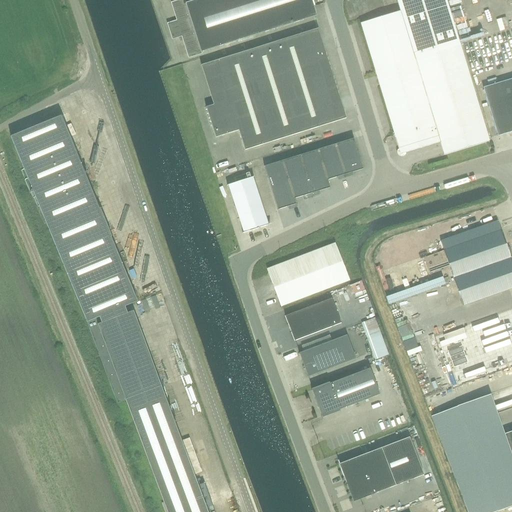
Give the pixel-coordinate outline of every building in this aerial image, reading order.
[(181,0),(171,3),(177,20),(167,23),(172,40),(182,37),(188,58),(201,54),(200,53),(316,16),(311,0),(196,0),(185,4),(183,0),(181,0)] [(360,24),(375,71),(399,151),(404,153),(440,142),(444,155),(489,141),(445,0),(396,0),(400,12),(360,24)] [(346,118),(318,29),(216,61),(229,100),(206,107),(215,138),(238,130),(244,150),(346,118)] [(511,78),(483,88),(498,136),(511,131),(511,78)] [(207,511),(202,497),(198,487),(133,311),(127,313),(125,306),(137,301),(61,116),(62,116),(61,116),(10,137),(87,322),(117,403),(126,400),(167,511),(207,511)] [(353,139),(335,144),(345,178),(353,175),(352,173),(362,169),(353,139)] [(338,180),(345,178),(335,144),(318,150),(327,180),(337,177),(338,180)] [(318,150),(300,155),(312,196),(320,194),(319,191),(329,188),(327,180),(318,150)] [(300,155),(282,161),(294,199),(304,196),(305,198),(312,196),(300,155)] [(297,207),(294,199),(282,161),(264,166),(278,210),(288,207),(289,209),(297,207)] [(236,182),(228,185),(243,232),(268,224),(253,177),(251,178),(249,173),(235,178),(236,182)] [(507,248),(501,230),(444,250),(463,306),(511,288),(511,254),(509,247),(507,248)] [(349,281),(334,244),(267,269),(281,307),(349,281)] [(285,316),(290,329),(294,341),(341,323),(336,311),(331,298),(285,316)] [(378,313),(365,317),(378,360),(392,356),(378,313)] [(355,359),(346,335),(299,353),(308,377),(355,359)] [(323,416),(379,395),(370,369),(313,390),(323,416)] [(500,395),(506,394),(503,375),(497,376),(500,395)] [(486,394),(457,406),(458,406),(498,511),(497,511),(511,506),(511,431),(502,435),(486,394)] [(457,406),(431,416),(467,511),(494,511),(497,511),(457,406)] [(381,448),(339,464),(353,502),(396,485),(424,474),(409,437),(381,448)]
